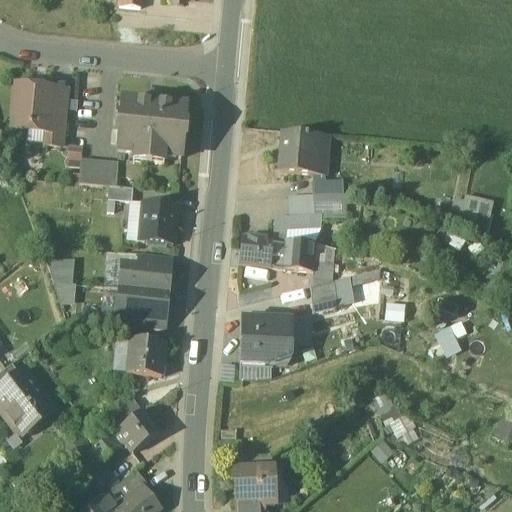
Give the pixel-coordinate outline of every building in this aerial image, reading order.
[(119,0),(119,12),(140,14),(141,0),(119,0)] [(139,20),(119,19),(118,29),(139,30),(139,20)] [(53,94),(17,91),(13,128),(28,130),(28,136),(46,138),(49,139),(51,114),(53,94)] [(70,96),(53,94),(51,114),(68,116),(70,96)] [(186,112),(122,106),(118,157),(181,163),(186,112)] [(68,116),(51,114),(49,139),(46,138),(45,150),(64,152),(68,116)] [(327,140),(282,136),(278,175),(324,180),(327,140)] [(118,168),(82,165),(79,189),(109,192),(116,193),(118,168)] [(342,183),(312,185),(313,199),(343,197),(342,183)] [(116,193),(109,192),(108,205),(114,205),(132,207),(133,194),(116,193)] [(494,205),(455,197),(450,223),(489,231),(494,205)] [(177,208),(142,206),(139,246),(174,249),(177,208)] [(321,218),(308,219),(307,228),(306,246),(315,247),(315,242),(319,243),(321,218)] [(308,219),(274,222),(274,231),(302,230),(302,228),(307,228),(308,219)] [(273,244),(241,241),(239,271),(271,273),(273,244)] [(306,246),(273,244),(271,273),(311,276),(313,276),(314,259),(315,247),(306,246)] [(169,262),(137,259),(136,270),(168,273),(169,262)] [(334,261),(314,259),(313,276),(332,278),(334,261)] [(52,263),(54,308),(75,307),(74,262),(52,263)] [(136,270),(122,269),(119,294),(167,299),(170,274),(136,270)] [(313,276),(311,276),(310,289),(332,284),(332,278),(313,276)] [(334,286),(311,292),(312,318),(338,312),(334,286)] [(167,299),(119,294),(117,319),(131,321),(163,324),(165,324),(167,299)] [(163,324),(131,321),(130,333),(162,336),(163,324)] [(272,324),(240,323),(240,358),(251,358),(272,358),(272,341),(272,324)] [(308,325),(292,324),(292,341),(272,341),(272,349),(287,349),(287,351),(308,351),(308,325)] [(292,324),(272,324),(272,341),(292,341),(292,324)] [(461,325),(442,332),(447,343),(466,336),(461,325)] [(165,348),(131,345),(127,379),(162,382),(165,348)] [(287,349),(272,349),(272,358),(271,371),(286,369),(287,351),(287,349)] [(251,358),(240,358),(240,372),(251,372),(251,358)] [(272,358),(251,358),(251,372),(271,373),(271,371),(272,358)] [(12,368),(0,377),(0,392),(20,377),(12,368)] [(56,414),(25,374),(20,377),(0,392),(0,407),(3,411),(2,417),(14,432),(21,434),(35,423),(39,427),(39,428),(56,414)] [(133,406),(113,421),(121,432),(141,416),(133,406)] [(121,432),(111,439),(121,452),(123,454),(127,451),(133,458),(158,438),(141,416),(121,432)] [(495,439),(511,444),(511,418),(504,416),(495,439)] [(113,421),(94,436),(102,446),(111,439),(121,432),(113,421)] [(35,423),(21,434),(24,439),(30,439),(38,433),(39,428),(39,427),(35,423)] [(92,454),(85,460),(90,467),(94,472),(103,466),(121,452),(111,439),(102,446),(92,454)] [(84,444),(65,459),(72,469),(85,460),(92,454),(84,444)] [(85,460),(72,469),(79,477),(90,467),(85,460)] [(103,466),(94,472),(90,467),(79,477),(95,499),(86,506),(90,511),(105,499),(120,488),(103,466)] [(272,473),(235,475),(237,503),(234,503),(234,511),(262,511),(262,510),(274,510),(272,473)] [(160,511),(144,490),(120,510),(121,511),(160,511)] [(116,511),(115,511),(105,499),(90,511),(88,511),(121,511),(120,510),(116,511)]
